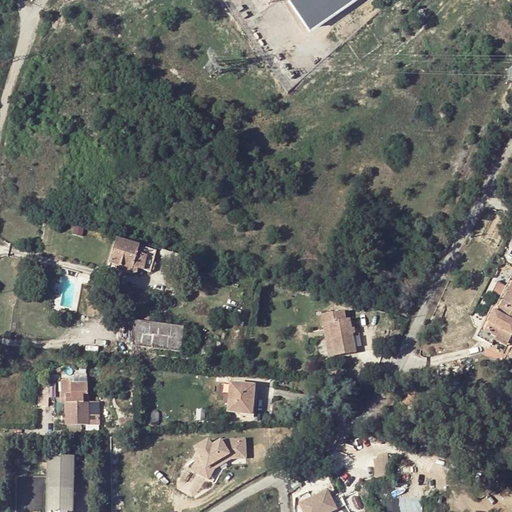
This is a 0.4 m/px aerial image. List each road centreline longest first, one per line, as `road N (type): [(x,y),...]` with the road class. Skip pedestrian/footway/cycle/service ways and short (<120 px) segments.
road 1 (residential): [(215,511),(368,415),(511,147)]
road 2 (unclassified): [(41,0),(0,127)]
